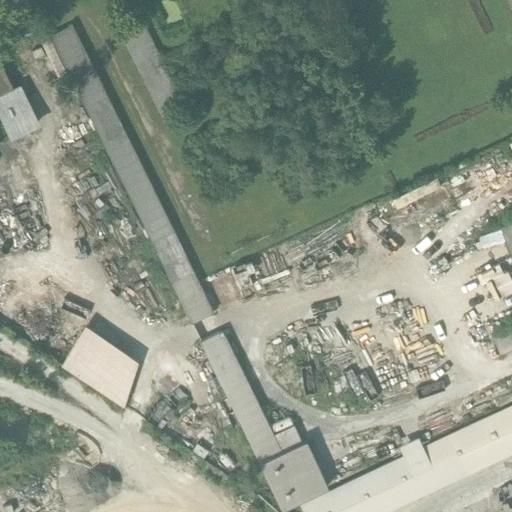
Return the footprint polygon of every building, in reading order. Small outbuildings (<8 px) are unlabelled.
[(298,495),(306,511),(387,511),(511,454),(511,393),(326,479),(297,418),(274,429),(84,20),(52,35),(271,508),(298,495)] [(24,81),(0,89),(0,109),(8,132),(38,122),(24,81)] [(511,220),(497,228),(511,260),(511,324),(491,334),(500,353),(511,347),(511,220)] [(511,273),(510,269),(487,281),(497,299),(511,291),(511,273)] [(143,358),(79,323),(56,366),(120,401),(143,358)]
